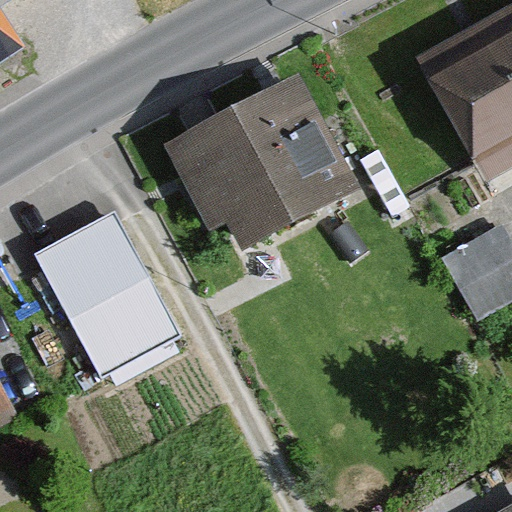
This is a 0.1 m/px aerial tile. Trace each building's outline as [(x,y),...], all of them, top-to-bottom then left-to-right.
[(0,55),(21,42),(0,8),(0,55)] [(511,12),(429,59),(487,164),(511,150),(511,12)] [(309,73),(174,139),(200,201),(253,250),(370,189),(309,73)] [(119,206),(36,249),(102,376),(185,333),(119,206)] [(0,392),(0,421),(12,416),(0,392)] [(511,511),(511,503),(494,511),(511,511)]
